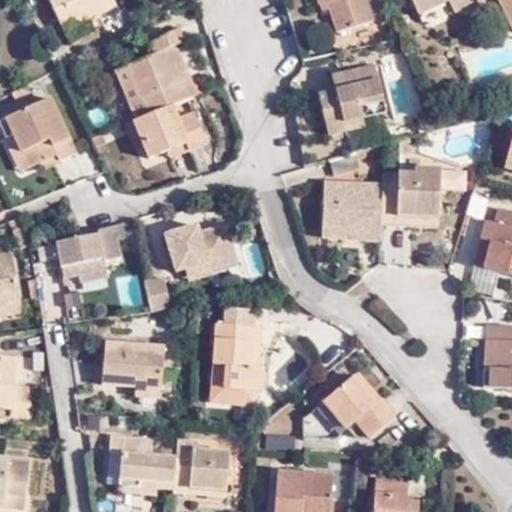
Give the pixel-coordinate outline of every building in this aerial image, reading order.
[(49,0),(63,31),(115,7),(111,0),(49,0)] [(317,0),(320,9),(328,7),(325,0),(317,0)] [(325,0),(328,7),(336,29),(371,17),(365,0),(325,0)] [(416,0),(421,9),(442,0),(416,0)] [(511,0),(503,0),(511,19),(511,0)] [(145,103),(169,92),(188,85),(181,67),(187,65),(173,33),(181,30),(176,17),(147,28),(151,40),(122,51),(145,103)] [(145,103),(122,51),(112,56),(133,107),(134,107),(145,103)] [(375,57),(341,65),(345,80),(340,81),(320,88),(325,106),(342,100),(342,102),(347,117),(364,112),(387,105),(375,57)] [(336,67),(340,81),(345,80),(341,65),(336,67)] [(144,131),(132,135),(139,150),(164,140),(168,148),(206,133),(195,106),(178,113),(169,92),(145,103),(134,107),(144,131)] [(55,155),(59,164),(76,154),(49,98),(0,122),(0,126),(6,140),(15,136),(30,166),(38,162),(55,155)] [(366,119),(364,112),(347,117),(342,102),(342,100),(325,106),(331,128),(366,119)] [(133,107),(123,111),(132,135),(144,131),(134,107),(133,107)] [(418,134),(401,137),(401,151),(416,152),(418,134)] [(356,149),(330,156),(336,177),(362,169),(356,149)] [(43,172),(59,164),(55,155),(38,162),(43,172)] [(401,206),(437,209),(439,185),(441,165),(419,162),(418,172),(386,170),(386,185),(385,216),(400,217),(401,206)] [(467,167),(441,165),(439,185),(465,187),(467,167)] [(365,239),(384,239),(385,238),(385,216),(386,185),(322,182),(319,236),(348,238),(349,227),(366,228),(365,239)] [(475,261),(511,270),(511,206),(500,203),(495,218),(487,216),(475,261)] [(436,221),(437,209),(401,206),(400,217),(436,221)] [(197,221),(166,230),(176,266),(186,264),(208,257),(210,265),(237,257),(226,220),(199,228),(197,221)] [(131,239),(129,228),(43,246),(45,259),(64,255),(68,274),(110,268),(105,241),(110,239),(112,242),(131,239)] [(0,309),(22,306),(14,257),(0,258),(0,309)] [(208,257),(186,264),(190,277),(211,271),(208,257)] [(145,276),(152,307),(172,303),(165,272),(145,276)] [(124,306),(142,303),(137,273),(119,276),(124,306)] [(252,365),(256,326),(257,311),(234,309),(222,312),(220,323),(216,365),(229,367),(227,389),(263,393),(266,367),(262,366),(252,365)] [(490,384),(511,386),(511,326),(491,324),(489,338),(495,339),(490,384)] [(264,327),(256,326),(252,365),(262,366),(264,327)] [(162,390),(167,353),(105,345),(102,381),(162,390)] [(15,358),(0,356),(0,406),(1,406),(0,414),(0,415),(21,418),(22,412),(37,414),(40,385),(28,383),(31,352),(15,351),(15,358)] [(263,393),(227,389),(229,367),(216,365),(213,404),(261,408),(263,393)] [(369,410),(375,406),(352,379),(348,383),(369,410)] [(354,423),(369,440),(390,425),(375,406),(369,410),(348,383),(300,420),(299,439),(332,442),(346,430),(354,423)] [(353,439),(369,440),(354,423),(346,430),(353,439)] [(171,488),(174,453),(151,451),(152,432),(109,428),(107,446),(109,446),(119,448),(116,478),(116,481),(117,481),(137,482),(137,478),(151,479),(150,485),(154,486),(171,488)] [(171,488),(170,494),(189,495),(190,489),(223,492),(227,446),(192,443),(193,438),(175,435),(174,453),(171,488)] [(106,477),(116,478),(119,448),(109,446),(106,477)] [(0,497),(24,500),(27,458),(0,455),(0,497)] [(380,459),(357,457),(356,468),(379,470),(380,459)] [(304,511),(304,509),(331,511),(334,470),(278,466),(275,511),(304,511)] [(378,477),(375,511),(418,511),(419,497),(409,496),(410,479),(378,477)] [(154,490),(154,486),(150,485),(151,479),(137,478),(137,482),(117,481),(117,487),(154,490)]
